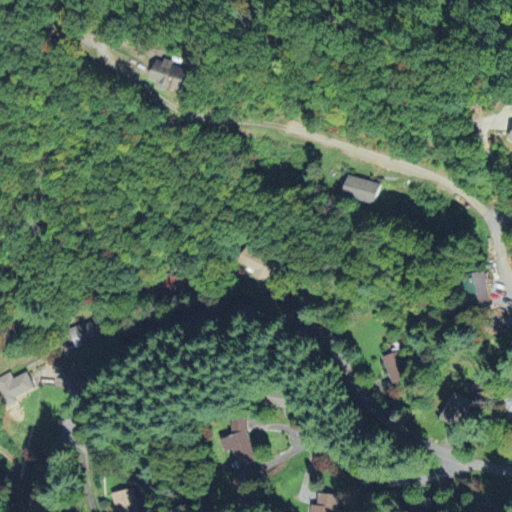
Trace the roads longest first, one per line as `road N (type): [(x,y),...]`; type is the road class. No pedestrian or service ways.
road 1 (residential): [(27,511),(39,500),(49,453),(138,329),(219,306),(270,305),(331,355),(365,405),(459,460),(511,470),(508,277),(487,210),(450,180),(286,129)]
road 2 (residential): [(459,460),(431,475),(381,481),(299,438)]
